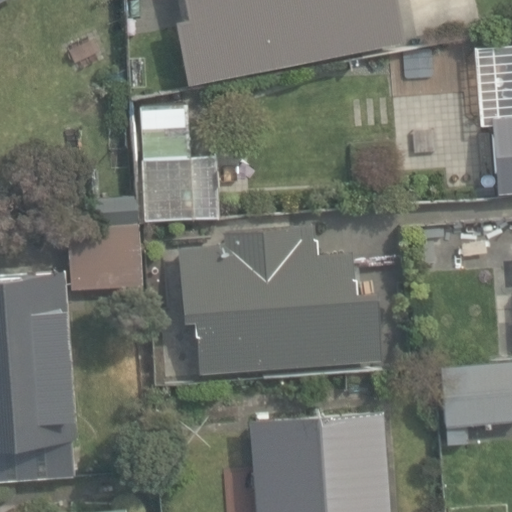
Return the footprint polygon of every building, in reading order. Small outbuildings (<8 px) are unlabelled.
[(395,0),(186,0),(190,18),(175,22),(189,89),(405,45),(395,0)] [(511,106),(485,109),(491,193),(511,191),(511,35),(510,36),(511,55),(511,106)] [(140,104),(143,156),(190,152),(186,101),(140,104)] [(67,225),(72,287),(141,282),(137,220),(67,225)] [(195,319),(199,371),(380,357),(377,286),(354,287),(351,248),(318,250),(317,236),(314,236),(313,224),(222,231),(223,241),(177,244),(183,320),(195,319)] [(0,477),(73,472),(70,435),(75,435),(63,267),(0,271),(0,477)] [(511,356),(440,362),(445,425),(511,419),(511,356)] [(247,416),(254,511),(390,511),(383,406),(247,416)] [(461,437),(466,511),(511,511),(511,451),(499,452),(498,435),(461,437)]
